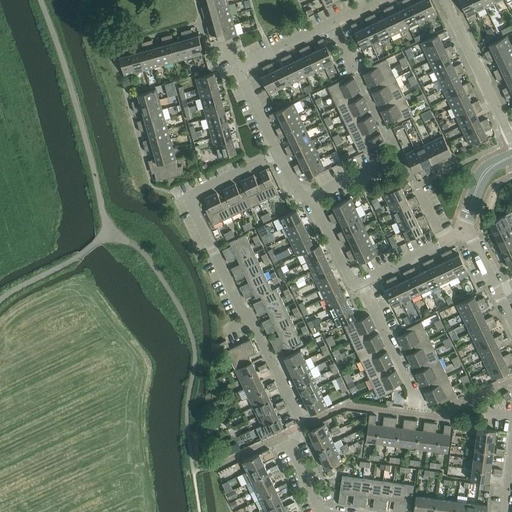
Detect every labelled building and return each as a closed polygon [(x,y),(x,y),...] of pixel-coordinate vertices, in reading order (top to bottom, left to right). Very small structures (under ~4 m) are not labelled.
[(201,7),(202,12),(228,5),(226,0),(208,0),(207,0),(208,5),(201,7)] [(405,8),(400,10),(409,28),(418,23),(406,0),(403,0),(401,1),(405,8)] [(412,0),(406,0),(418,23),(427,19),(419,1),(414,4),(412,0)] [(421,0),(419,1),(427,19),(437,14),(429,0),(421,0)] [(476,12),(470,0),(458,0),(467,17),(476,12)] [(481,0),(470,0),(476,12),(486,8),(481,0)] [(228,5),(202,12),(203,18),(211,15),(212,20),(231,15),(228,5)] [(392,5),(388,8),(399,32),(409,28),(400,10),(396,12),(392,5)] [(386,17),(382,19),(390,36),(399,32),(388,8),(383,10),(386,17)] [(374,14),(369,16),(381,41),(390,36),(382,19),(377,21),(374,14)] [(206,27),(208,32),(234,25),(231,15),(212,20),(214,25),(206,27)] [(368,26),(363,28),(372,45),(381,41),(369,16),(364,19),(368,26)] [(372,45),(363,28),(359,30),(356,23),(350,25),(362,50),(372,45)] [(234,25),(208,32),(209,37),(217,35),(218,40),(237,35),(234,25)] [(491,28),(485,31),(488,37),(494,34),(491,28)] [(191,29),(186,30),(193,57),(203,54),(198,35),(193,37),(191,29)] [(183,40),(178,41),(183,59),(193,57),(186,30),(181,32),(183,40)] [(420,43),(425,52),(442,44),(440,40),(447,36),(445,31),(420,43)] [(171,35),(166,36),(173,62),(183,59),(178,41),(173,42),(171,35)] [(163,45),(158,46),(164,65),(173,62),(166,36),(161,37),(163,45)] [(484,53),(486,58),(511,46),(506,36),(489,45),(491,49),(484,53)] [(321,48),(316,50),(324,68),(334,63),(322,39),(317,41),(321,48)] [(152,40),(146,42),(154,68),(164,65),(158,46),(154,48),(152,40)] [(144,51),(139,52),(144,70),(154,68),(146,42),(141,43),(144,51)] [(442,44),(425,52),(429,61),(454,50),(451,45),(444,49),(442,44)] [(308,45),(304,48),(315,72),(324,68),(316,50),(312,53),(308,45)] [(132,46),(127,47),(134,73),(144,70),(139,52),(134,53),(132,46)] [(511,48),(511,46),(486,58),(489,62),(496,59),(498,63),(511,56),(511,48)] [(134,73),(127,47),(122,49),(124,56),(119,58),(124,76),(134,73)] [(302,57),(298,59),(306,76),(315,72),(304,48),(299,50),(302,57)] [(454,50),(429,61),(434,71),(451,63),(449,58),(456,55),(454,50)] [(290,54),(285,56),(297,81),(306,76),(298,59),(293,61),(290,54)] [(284,66),(279,68),(288,85),(297,81),(285,56),(280,59),(284,66)] [(493,71),(495,76),(511,67),(511,56),(498,63),(500,68),(493,71)] [(363,74),(366,80),(391,69),(386,59),(371,66),(372,70),(363,74)] [(272,63),(267,65),(278,90),(288,85),(279,68),(275,70),(272,63)] [(451,63),(434,71),(438,80),(463,68),(460,64),(453,67),(451,63)] [(278,90),(267,65),(262,68),(265,75),(261,77),(269,94),(278,90)] [(511,67),(495,76),(497,81),(505,77),(507,82),(511,79),(511,67)] [(463,68),(438,80),(443,89),(460,81),(458,77),(465,73),(463,68)] [(391,69),(366,80),(369,87),(378,82),(380,85),(395,78),(391,69)] [(195,78),(198,89),(216,84),(214,73),(195,78)] [(372,93),(375,99),(400,87),(395,78),(380,85),(381,88),(372,93)] [(327,87),(332,97),(357,85),(354,79),(344,83),(343,80),(327,87)] [(502,90),(504,94),(511,90),(511,79),(507,82),(509,86),(502,90)] [(460,81),(443,89),(447,98),(471,87),(469,82),(462,85),(460,81)] [(169,83),(164,84),(166,91),(175,88),(173,82),(169,83)] [(216,84),(198,89),(201,99),(219,93),(216,84)] [(309,85),(303,88),(306,94),(312,91),(309,85)] [(357,85),(332,97),(336,106),(352,98),(350,95),(360,91),(357,85)] [(400,87),(375,99),(378,105),(387,101),(388,104),(404,96),(400,87)] [(471,87),(447,98),(451,108),(469,99),(467,95),(474,92),(471,87)] [(131,102),(132,107),(159,100),(156,89),(137,95),(139,100),(131,102)] [(219,93),(201,99),(204,108),(222,103),(219,93)] [(380,111),(383,117),(409,105),(404,96),(388,104),(390,107),(380,111)] [(352,98),(336,106),(341,115),(366,103),(363,97),(353,101),(352,98)] [(469,99),(451,108),(456,117),(480,105),(478,100),(471,104),(469,99)] [(159,100),(132,107),(134,112),(142,110),(143,115),(161,110),(159,100)] [(222,103),(204,108),(206,118),(225,113),(222,103)] [(366,103),(341,115),(345,124),(361,117),(359,114),(369,109),(366,103)] [(278,117),(280,121),(298,113),(293,104),(269,115),(271,120),(278,117)] [(409,105),(383,117),(386,123),(396,119),(397,122),(413,115),(409,105)] [(480,105),(456,117),(460,126),(477,118),(475,113),(482,110),(480,105)] [(137,122),(138,127),(164,119),(161,110),(143,115),(144,120),(137,122)] [(225,113),(206,118),(209,128),(227,123),(225,113)] [(275,129),(278,134),(302,122),(298,113),(280,121),(282,126),(275,129)] [(361,117),(345,124),(349,134),(374,122),(371,115),(362,120),(361,117)] [(477,118),(460,126),(465,135),(489,124),(487,119),(479,122),(477,118)] [(164,119),(138,127),(140,132),(147,130),(148,134),(167,129),(164,119)] [(302,122),(278,134),(280,139),(287,135),(289,140),(306,132),(302,122)] [(374,122),(349,134),(354,143),(369,135),(368,132),(377,128),(374,122)] [(227,123),(209,128),(212,138),(230,133),(227,123)] [(489,124),(465,135),(469,145),(486,137),(484,132),(491,128),(489,124)] [(142,141),(144,146),(170,139),(167,129),(148,134),(150,139),(142,141)] [(284,148),(286,152),(311,141),(306,132),(289,140),(291,144),(284,148)] [(230,133),(212,138),(215,148),(233,142),(230,133)] [(369,135),(354,143),(358,152),(383,140),(380,134),(371,138),(369,135)] [(443,136),(433,141),(445,165),(450,163),(446,156),(451,154),(443,136)] [(170,139),(144,146),(145,152),(153,149),(154,154),(173,149),(170,139)] [(311,141),(286,152),(289,157),(296,154),(298,158),(315,150),(311,141)] [(433,141),(424,145),(432,163),(436,160),(440,168),(445,165),(433,141)] [(233,142),(215,148),(217,158),(236,153),(233,142)] [(424,145),(415,150),(426,174),(431,172),(428,165),(432,163),(424,145)] [(148,161),(149,166),(175,159),(173,149),(154,154),(155,159),(148,161)] [(293,166),(295,171),(320,159),(315,150),(298,158),(300,163),(293,166)] [(426,174),(415,150),(405,154),(413,172),(418,169),(421,176),(426,174)] [(175,159),(149,166),(151,171),(153,170),(156,181),(184,174),(181,166),(178,167),(175,159)] [(320,159),(295,171),(297,176),(305,172),(307,177),(324,169),(320,159)] [(264,182),(261,183),(268,199),(278,194),(266,169),(259,173),(264,182)] [(253,175),(247,178),(259,203),(268,199),(261,183),(258,185),(253,175)] [(245,191),(242,192),(250,208),(259,203),(247,178),(241,181),(245,191)] [(383,194),(388,204),(405,195),(403,191),(410,188),(407,182),(383,194)] [(235,184),(229,187),(241,212),(250,208),(242,192),(239,194),(235,184)] [(227,200),(224,201),(231,217),(241,212),(229,187),(222,190),(227,200)] [(216,193),(210,196),(222,221),(231,217),(224,201),(221,202),(216,193)] [(405,195),(388,204),(392,213),(416,201),(414,196),(407,200),(405,195)] [(222,221),(210,196),(204,199),(208,208),(205,210),(213,226),(222,221)] [(328,215),(330,220),(355,208),(350,199),(333,207),(335,212),(328,215)] [(416,201),(392,213),(396,222),(414,214),(412,209),(419,206),(416,201)] [(355,208),(330,220),(333,225),(340,221),(342,226),(359,217),(355,208)] [(279,218),(283,228),(301,220),(296,210),(279,218)] [(414,214),(396,222),(401,231),(425,220),(423,215),(416,218),(414,214)] [(489,223),(493,233),(510,224),(506,215),(489,223)] [(337,233),(339,238),(363,227),(359,217),(342,226),(344,230),(337,233)] [(301,220),(283,228),(288,237),(305,229),(301,220)] [(425,220),(401,231),(405,241),(423,233),(420,228),(428,224),(425,220)] [(511,227),(510,224),(493,233),(497,242),(511,234),(511,227)] [(363,227),(339,238),(341,243),(348,240),(350,244),(368,236),(363,227)] [(305,229),(288,237),(292,246),(309,238),(305,229)] [(222,250),(225,256),(250,244),(245,234),(229,242),(231,246),(222,250)] [(511,234),(497,242),(502,251),(511,246),(511,234)] [(346,252),(348,257),(372,245),(368,236),(350,244),(353,248),(346,252)] [(309,238),(292,246),(297,256),(302,253),(314,247),(309,238)] [(250,244),(225,256),(227,262),(236,258),(238,261),(254,253),(250,244)] [(302,253),(306,262),(324,254),(319,244),(314,247),(302,253)] [(372,245),(348,257),(350,261),(357,258),(360,263),(377,255),(372,245)] [(511,246),(502,251),(506,260),(511,257),(511,246)] [(451,250),(446,252),(458,276),(467,272),(459,255),(454,257),(451,250)] [(444,261),(440,264),(448,281),(458,276),(446,252),(441,254),(444,261)] [(231,269),(233,275),(259,263),(254,253),(238,261),(239,264),(231,269)] [(324,254),(306,262),(311,271),(328,263),(324,254)] [(432,258),(427,261),(439,285),(448,281),(440,264),(436,266),(432,258)] [(426,270),(422,272),(430,290),(439,285),(427,261),(423,263),(426,270)] [(259,263),(233,275),(236,280),(245,276),(246,280),(263,272),(259,263)] [(328,263),(311,271),(315,281),(332,272),(328,263)] [(414,267),(409,270),(421,294),(430,290),(422,272),(417,274),(414,267)] [(408,279),(403,281),(411,298),(421,294),(409,270),(404,272),(408,279)] [(239,287),(242,293),(267,281),(263,272),(246,280),(248,283),(239,287)] [(332,272),(315,281),(320,290),(337,281),(332,272)] [(395,276),(391,278),(402,303),(411,298),(403,281),(399,283),(395,276)] [(402,303),(391,278),(386,281),(389,288),(384,290),(393,307),(402,303)] [(267,281),(242,293),(245,299),(254,295),(256,299),(260,296),(272,290),(267,281)] [(337,281),(320,290),(324,299),(341,291),(337,281)] [(253,304),(255,310),(281,298),(276,288),(272,290),(260,296),(261,300),(253,304)] [(341,291),(324,299),(328,308),(346,300),(341,291)] [(456,305),(461,314),(485,303),(483,298),(476,301),(474,296),(456,305)] [(281,298),(255,310),(258,316),(267,311),(269,315),(285,307),(281,298)] [(346,300),(328,308),(333,317),(350,309),(346,300)] [(485,303),(461,314),(465,323),(483,315),(480,311),(488,307),(485,303)] [(261,322),(264,328),(290,316),(285,307),(269,315),(270,318),(261,322)] [(350,309),(333,317),(337,327),(343,324),(354,318),(350,309)] [(343,324),(347,333),(372,321),(369,315),(360,319),(358,316),(354,318),(343,324)] [(483,315),(465,323),(470,333),(494,321),(492,316),(485,320),(483,315)] [(290,316),(264,328),(267,334),(276,330),(277,333),(294,325),(290,316)] [(317,318),(311,321),(314,326),(320,324),(317,318)] [(372,321),(347,333),(351,342),(367,335),(366,332),(375,328),(372,321)] [(494,321),(470,333),(474,342),(491,334),(489,329),(496,326),(494,321)] [(397,337),(400,343),(426,331),(421,322),(405,329),(407,332),(397,337)] [(270,341),(273,347),(298,335),(294,325),(277,333),(279,336),(270,341)] [(426,331),(400,343),(403,349),(413,345),(414,348),(430,340),(426,331)] [(367,335),(351,342),(356,352),(381,340),(378,333),(368,338),(367,335)] [(491,334),(474,342),(478,351),(503,339),(501,335),(493,338),(491,334)] [(298,335),(273,347),(276,352),(281,350),(283,354),(303,344),(298,335)] [(226,351),(235,370),(251,362),(249,356),(256,353),(250,339),(226,351)] [(503,339),(478,351),(483,360),(500,352),(498,348),(505,344),(503,339)] [(226,340),(219,344),(222,349),(228,346),(226,340)] [(381,340),(356,352),(360,361),(376,353),(374,350),(384,346),(381,340)] [(406,355),(409,362),(434,350),(430,340),(414,348),(416,351),(406,355)] [(283,358),(288,368),(305,360),(300,350),(283,358)] [(434,350),(409,362),(412,368),(422,363),(423,366),(439,359),(434,350)] [(376,353),(360,361),(365,370),(390,358),(387,352),(377,356),(376,353)] [(500,352),(483,360),(487,370),(511,358),(509,353),(502,356),(500,352)] [(390,358),(365,370),(369,379),(385,372),(383,369),(393,364),(390,358)] [(511,358),(487,370),(492,379),(509,371),(507,366),(511,363),(511,358)] [(415,374),(418,380),(443,368),(439,359),(423,366),(424,369),(415,374)] [(305,360),(288,368),(293,377),(309,369),(305,360)] [(251,362),(235,370),(239,380),(256,372),(251,362)] [(443,368),(418,380),(421,386),(430,382),(432,385),(447,377),(443,368)] [(309,369),(293,377),(297,386),(314,378),(309,369)] [(385,372),(369,379),(373,388),(398,376),(395,370),(386,375),(385,372)] [(256,372),(239,380),(244,389),(260,381),(256,372)] [(398,376),(373,388),(378,398),(394,391),(392,387),(401,383),(398,376)] [(424,392),(427,398),(452,386),(447,377),(432,385),(433,388),(424,392)] [(314,378),(297,386),(301,395),(318,387),(314,378)] [(260,381),(244,389),(248,398),(265,390),(260,381)] [(452,386),(427,398),(430,405),(439,400),(441,403),(456,396),(452,386)] [(318,387),(301,395),(306,404),(322,397),(318,387)] [(265,390),(248,398),(253,407),(269,399),(265,390)] [(502,395),(506,401),(511,398),(508,391),(502,395)] [(322,397),(306,404),(310,414),(327,406),(322,397)] [(269,399),(253,407),(257,416),(274,408),(269,399)] [(274,408),(257,416),(261,426),(278,418),(274,408)] [(365,442),(376,444),(378,426),(375,425),(376,415),(369,415),(365,442)] [(378,426),(376,444),(386,445),(390,417),(383,416),(382,426),(378,426)] [(390,417),(386,445),(396,446),(399,428),(395,428),(396,418),(390,417)] [(261,426),(255,428),(261,440),(268,437),(267,435),(283,427),(278,418),(261,426)] [(399,428),(396,446),(406,448),(410,420),(404,419),(402,429),(399,428)] [(410,420),(406,448),(416,449),(419,431),(415,431),(417,421),(410,420)] [(419,431),(416,449),(427,451),(430,423),(424,422),(423,432),(419,431)] [(308,431),(312,441),(329,433),(324,423),(308,431)] [(430,423),(427,451),(437,452),(439,434),(435,433),(437,424),(430,423)] [(439,434),(437,452),(447,453),(451,425),(444,425),(443,434),(439,434)] [(477,428),(476,439),(494,441),(495,431),(477,428)] [(329,433),(312,441),(317,450),(333,442),(329,433)] [(476,439),(474,449),(493,451),(494,441),(476,439)] [(333,442),(317,450),(321,460),(338,452),(333,442)] [(228,449),(218,454),(220,459),(230,454),(228,449)] [(474,449),(473,459),(491,461),(493,451),(474,449)] [(338,452),(321,460),(325,469),(342,461),(338,452)] [(259,454),(242,462),(247,472),(263,464),(259,454)] [(473,459),(472,469),(490,472),(491,461),(473,459)] [(247,472),(242,474),(246,483),(251,481),(268,473),(263,464),(247,472)] [(490,472),(472,469),(470,480),(488,482),(490,472)] [(251,481),(246,483),(251,492),(256,490),(272,482),(268,473),(251,481)] [(346,495),(350,495),(352,477),(342,475),(338,503),(345,504),(346,495)] [(352,477),(350,495),(354,496),(352,505),(359,506),(363,478),(352,477)] [(363,478),(359,506),(365,507),(367,497),(370,498),(373,480),(363,478)] [(373,480),(370,498),(374,498),(372,508),(379,509),(383,481),(373,480)] [(383,481),(379,509),(385,510),(387,500),(390,501),(393,482),(383,481)] [(256,490),(251,492),(255,502),(260,499),(276,492),(272,482),(256,490)] [(393,482),(390,501),(394,501),(393,511),(399,511),(403,484),(393,482)] [(403,484),(399,511),(402,511),(405,511),(407,503),(411,503),(414,485),(403,484)] [(226,494),(229,500),(235,497),(232,491),(226,494)] [(260,499),(255,502),(260,511),(261,510),(264,509),(281,501),(276,492),(260,499)] [(413,511),(423,511),(426,497),(415,496),(413,511)] [(426,497),(423,511),(434,511),(436,499),(426,497)] [(436,499),(434,511),(444,511),(446,500),(436,499)] [(446,500),(444,511),(454,511),(456,501),(446,500)] [(264,509),(261,510),(261,511),(280,511),(285,510),(281,501),(264,509)] [(456,501),(454,511),(465,511),(466,503),(456,501)] [(466,503),(465,511),(475,511),(476,504),(466,503)]
